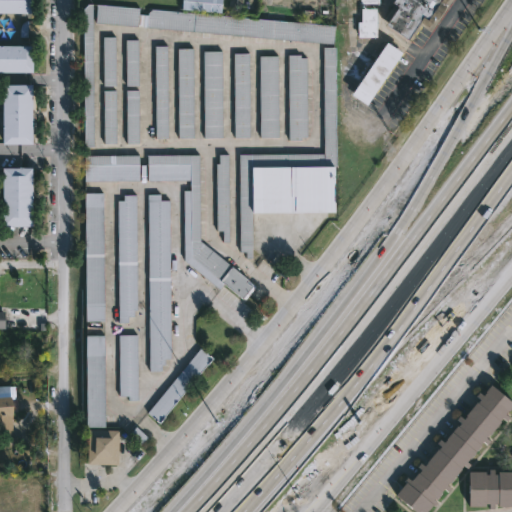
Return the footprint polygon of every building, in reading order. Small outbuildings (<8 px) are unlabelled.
[(0,0),(32,0),(32,13),(0,12),(0,45),(32,45),(32,72),(0,71),(0,0)] [(216,0),(216,12),(176,9),(177,0),(216,0)] [(441,0),(440,2),(437,0),(435,3),(438,5),(429,19),(426,17),(420,26),(410,20),(399,38),(377,24),(389,6),(383,1),(383,0),(441,0)] [(137,14),(144,14),(144,12),(147,12),(148,9),(331,26),(330,44),(95,22),(96,147),(86,147),(85,9),(90,3),(95,3),(137,7),(137,14)] [(355,37),(354,22),(356,22),(356,13),(359,13),(359,8),(372,8),(372,37),(355,37)] [(114,37),(102,37),(102,86),(115,86),(114,37)] [(135,85),(128,85),(127,40),(134,39),(135,85)] [(362,105),(345,95),(381,41),(397,51),(362,105)] [(165,138),(152,138),(150,45),(164,45),(165,138)] [(248,213),(249,259),(243,259),(243,252),(236,252),(235,154),(320,153),(318,47),(332,47),(334,166),(328,166),(329,212),(248,213)] [(190,138),(175,139),(174,48),(189,48),(190,138)] [(219,138),(200,138),(199,51),(217,50),(219,138)] [(248,137),(231,137),(230,53),(246,53),(248,137)] [(297,54),(297,57),(303,57),(303,138),(298,138),(298,140),(285,140),(285,54),(297,54)] [(273,137),(256,137),(256,56),(274,56),(273,137)] [(31,144),(2,144),(1,84),(30,83),(31,144)] [(115,91),(102,91),(103,144),(115,144),(115,91)] [(138,91),(125,91),(126,143),(138,143),(138,91)] [(225,154),(226,242),(219,242),(219,231),(213,231),(212,164),(215,164),(215,154),(225,154)] [(84,182),(139,181),(138,156),(83,156),(84,182)] [(199,156),(147,156),(147,181),(190,181),(190,191),(183,191),(183,261),(219,289),(222,284),(243,300),(255,284),(199,243),(199,156)] [(25,226),(2,227),(1,168),(30,167),(31,226),(25,226)] [(106,321),(89,321),(87,193),(104,192),(106,321)] [(156,194),(156,200),(165,200),(167,359),(161,359),(161,365),(158,365),(158,372),(146,372),(144,194),(156,194)] [(124,323),(120,323),(119,201),(125,201),(125,195),(133,195),(134,310),(130,310),(130,316),(124,316),(124,323)] [(0,311),(8,312),(8,331),(0,331),(0,311)] [(107,427),(90,427),(90,336),(106,335),(107,427)] [(134,335),(134,401),(125,401),(125,396),(121,396),(121,335),(134,335)] [(208,358),(154,424),(142,414),(196,349),(208,358)] [(490,386),(511,405),(503,415),(508,418),(504,422),(499,418),(497,421),(498,422),(485,437),(489,441),(485,445),(481,442),(464,462),(468,465),(464,470),(461,467),(445,485),(449,489),(445,494),(441,490),(433,500),(431,501),(435,504),(432,508),(430,507),(425,511),(411,511),(393,496),(403,484),(401,482),(405,478),(409,482),(419,470),(415,467),(419,463),(422,466),(438,447),(435,444),(438,440),(441,443),(458,423),(454,420),(458,416),(461,418),(477,400),(474,397),(477,392),(481,395),(489,386),(490,386)] [(14,436),(0,436),(0,392),(15,392),(14,436)] [(115,441),(114,465),(89,465),(90,430),(115,431),(115,441)] [(493,470),(493,475),(496,475),(496,472),(511,472),(511,507),(496,507),(496,505),(492,505),(492,510),(488,510),(488,505),(483,505),(483,507),(467,507),(467,472),(484,472),(484,475),(487,475),(487,470),(493,470)]
